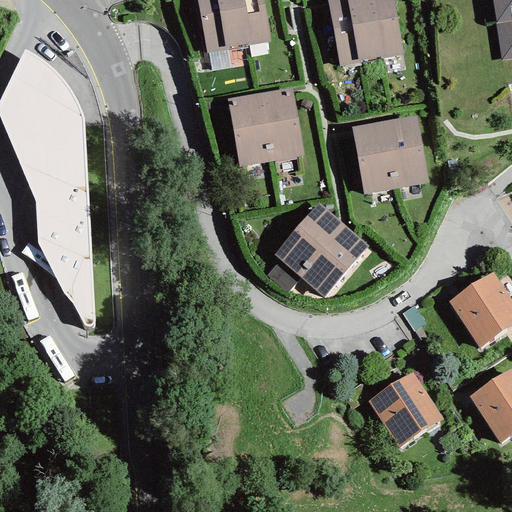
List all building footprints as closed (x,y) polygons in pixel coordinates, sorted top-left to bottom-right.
[(193,0),(206,64),(270,52),(260,0),(193,0)] [(346,0),(348,7),(326,10),(338,77),(403,66),(390,0),(378,0),(370,2),(369,0),(346,0)] [(511,0),(489,0),(500,66),(511,64),(511,0)] [(32,66),(24,63),(0,110),(0,131),(34,213),(37,255),(64,306),(72,315),(84,337),(87,339),(90,338),(92,337),(94,334),(84,131),(81,123),(76,113),(73,106),(68,99),(62,92),(55,84),(48,77),(40,71),(32,66)] [(239,178),(303,166),(291,99),(226,111),(239,178)] [(363,206),(428,194),(416,127),(351,139),(363,206)] [(324,310),(369,259),(318,215),(273,266),(324,310)] [(478,357),(511,334),(511,312),(491,281),(447,311),(478,357)] [(498,452),(511,443),(511,377),(511,376),(467,406),(498,452)] [(397,457),(442,428),(411,381),(366,410),(397,457)]
